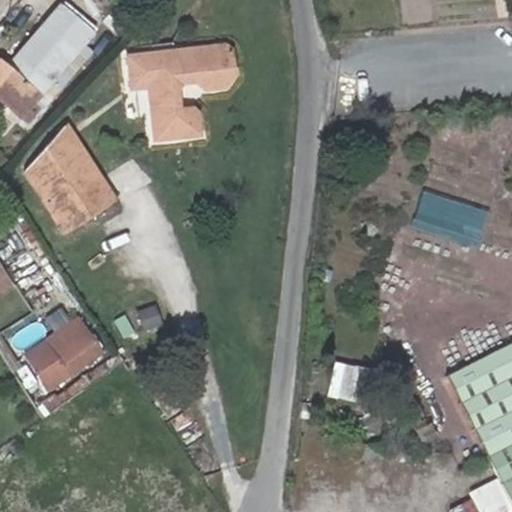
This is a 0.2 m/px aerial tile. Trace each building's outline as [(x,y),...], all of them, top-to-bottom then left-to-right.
[(50,83),(92,34),(58,4),(4,67),(0,63),(0,99),(20,117),(35,101),(50,83)] [(147,87),(153,140),(199,135),(196,113),(192,109),(178,110),(176,90),(181,83),(194,82),(203,89),(224,87),(233,77),(229,50),(223,45),(126,56),(129,80),(146,79),(147,87)] [(147,87),(146,79),(129,80),(130,88),(147,87)] [(42,107),(57,89),(50,83),(35,101),(42,107)] [(114,202),(64,124),(23,171),(63,234),(114,202)] [(484,211),(431,200),(424,229),(477,241),(484,211)] [(0,293),(10,287),(0,271),(0,293)] [(48,388),(99,353),(76,319),(25,354),(48,388)] [(511,343),(446,378),(497,478),(511,506),(511,343)] [(41,416),(120,362),(116,355),(55,397),(54,394),(34,406),(41,416)] [(329,393),(358,398),(364,365),(335,360),(329,393)] [(505,511),(511,509),(511,506),(497,478),(468,493),(477,511),(505,511)]
